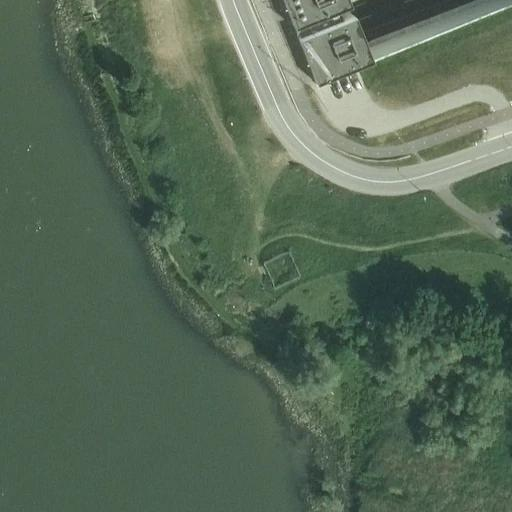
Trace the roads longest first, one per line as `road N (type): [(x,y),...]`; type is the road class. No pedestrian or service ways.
road 1 (motorway): [(0,183),(466,0)]
road 2 (unclassified): [(511,148),(402,182),(370,182),(321,162),(280,116),(231,0)]
road 3 (motorway): [(302,0),(0,119)]
